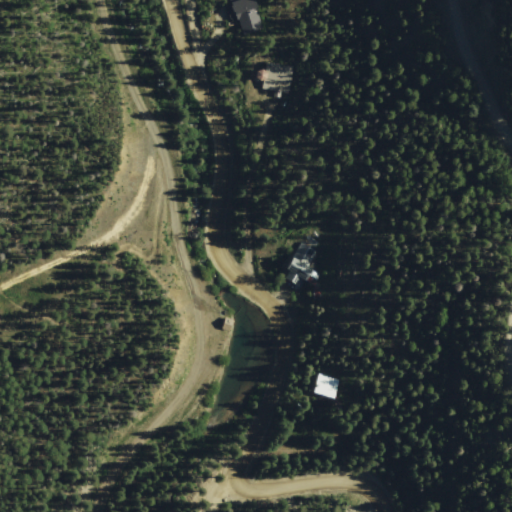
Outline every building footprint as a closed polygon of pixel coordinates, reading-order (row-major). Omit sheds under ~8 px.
[(254,0),(237,0),(231,2),(241,33),(263,27),(254,0)] [(265,63),(294,64),(293,92),(264,90),(265,63)] [(319,253),(301,244),(283,280),(301,289),(319,253)] [(226,314),(231,317),(227,326),(221,324),(226,314)] [(319,374),(342,380),(337,399),(314,393),(319,374)]
